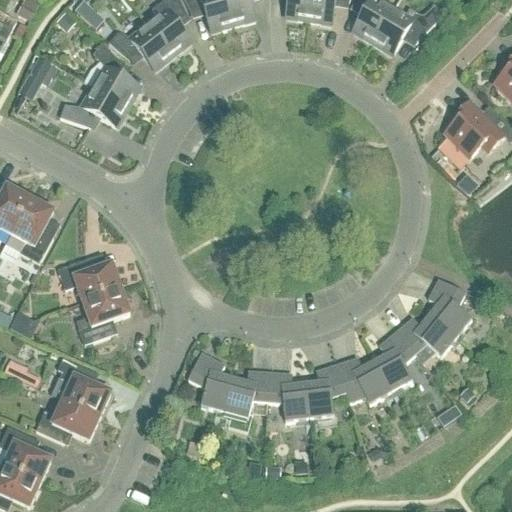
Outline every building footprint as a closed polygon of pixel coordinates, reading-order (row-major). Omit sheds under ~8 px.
[(158,22),(147,30),(173,63),(191,48),(180,34),(191,26),(187,21),(176,0),(159,0),(162,7),(152,15),(158,22)] [(180,0),(190,19),(192,25),(205,21),(211,38),(233,32),(223,0),(180,0)] [(223,0),(233,32),(255,25),(250,8),(263,4),(261,0),(223,0)] [(285,23),(308,27),(312,0),(275,0),(275,3),(288,5),(285,23)] [(349,8),(351,0),(312,0),(308,27),(331,30),(334,12),(348,14),(349,8)] [(352,38),(372,50),(393,14),(374,3),(373,0),(355,0),(353,9),(349,15),(361,22),(352,38)] [(15,28),(29,33),(37,11),(22,6),(15,28)] [(405,21),(393,14),(372,50),(392,62),(402,46),(414,53),(417,48),(444,20),(434,10),(424,20),(421,21),(409,14),(405,21)] [(56,27),(67,37),(76,28),(65,18),(56,27)] [(0,58),(12,36),(0,28),(0,58)] [(118,38),(108,49),(129,66),(132,71),(143,63),(154,77),(173,63),(147,30),(129,44),(118,38)] [(104,73),(93,93),(128,114),(140,94),(124,84),(131,73),(126,69),(103,49),(93,60),(104,73)] [(31,107),(52,71),(39,63),(18,99),(31,107)] [(511,107),(511,63),(505,71),(509,74),(494,89),(511,107)] [(64,110),(60,123),(89,134),(94,137),(101,125),(117,134),(128,114),(93,93),(81,113),(64,110)] [(469,107),(455,121),(459,124),(444,140),(448,144),(438,154),(459,174),(469,164),(481,153),(487,159),(504,143),(510,149),(511,146),(511,135),(492,116),(485,123),(469,107)] [(0,235),(10,241),(30,205),(6,192),(0,203),(0,235)] [(53,218),(30,205),(10,241),(25,249),(20,260),(39,270),(53,243),(42,238),(53,218)] [(76,293),(82,309),(84,308),(121,295),(112,270),(90,278),(86,266),(58,276),(65,297),(76,293)] [(438,311),(429,322),(456,344),(472,325),(458,313),(465,300),(439,286),(428,306),(438,311)] [(84,308),(82,309),(87,323),(76,327),(80,338),(84,351),(113,341),(108,328),(130,320),(121,295),(84,308)] [(18,318),(10,334),(29,345),(38,329),(18,318)] [(0,322),(0,338),(5,340),(11,327),(0,322)] [(413,324),(396,339),(415,361),(427,352),(441,363),(456,344),(429,322),(420,333),(413,324)] [(386,361),(374,368),(391,399),(412,387),(403,371),(415,361),(396,339),(379,353),(386,361)] [(200,412),(223,419),(224,419),(233,385),(220,381),(224,371),(201,360),(188,386),(205,395),(200,412)] [(59,386),(68,390),(61,406),(100,423),(111,399),(90,390),(95,379),(63,364),(58,376),(62,378),(59,386)] [(358,365),(337,371),(346,399),(349,409),(365,404),(369,411),(391,399),(374,368),(361,375),(358,365)] [(319,388),(305,390),(309,425),(334,422),(331,404),(346,399),(349,409),(346,399),(337,371),(316,378),(319,388)] [(253,408),(268,409),(270,379),(248,378),(247,389),(233,385),(224,419),(251,426),(252,421),(249,420),(253,408)] [(292,381),(270,379),(268,409),(283,410),(285,428),(309,425),(305,390),(291,392),(292,381)] [(474,400),(467,393),(458,403),(465,410),(474,400)] [(89,448),(100,423),(61,406),(54,422),(45,417),(36,437),(63,449),(68,438),(89,448)] [(0,453),(10,458),(3,473),(40,490),(51,466),(30,456),(35,445),(8,433),(0,450),(0,453)] [(378,452),(367,458),(373,468),(383,462),(378,452)] [(266,471),(265,484),(279,485),(280,472),(266,471)] [(0,511),(5,511),(8,505),(22,511),(30,511),(40,490),(3,473),(0,479),(0,511)]
